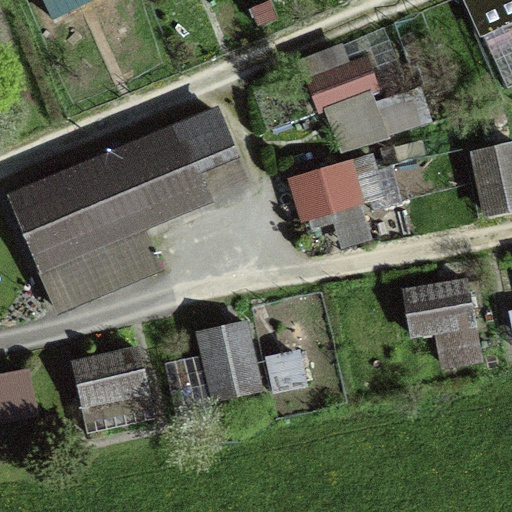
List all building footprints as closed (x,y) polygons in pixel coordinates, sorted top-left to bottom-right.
[(42,0),(41,1),(52,23),(96,3),(94,0),(42,0)] [(511,0),(462,0),(480,40),(483,38),(507,91),(511,88),(511,0)] [(252,10),(260,30),(280,23),(272,2),(252,10)] [(381,93),(368,57),(350,63),(344,46),(300,62),(306,80),(284,88),(296,123),(325,113),(340,157),(434,124),(421,87),(376,102),(374,96),(381,93)] [(254,194),(220,110),(8,196),(58,317),(164,274),(148,233),(213,206),(215,211),(254,194)] [(511,147),(470,155),(482,222),(511,216),(511,147)] [(386,200),(373,155),(286,180),(299,225),(306,223),(310,234),(321,231),(326,248),(338,245),(341,252),(372,244),(361,207),(386,200)] [(417,239),(438,235),(434,217),(413,221),(417,239)] [(481,366),(468,280),(402,290),(410,342),(434,338),(439,373),(481,366)] [(323,315),(306,318),(311,344),(329,340),(323,315)] [(264,394),(249,323),(195,335),(210,406),(264,394)] [(89,436),(156,422),(140,348),(73,363),(89,436)] [(299,351),(264,359),(272,396),(307,389),(299,351)] [(0,427),(40,420),(31,370),(0,376),(0,427)]
